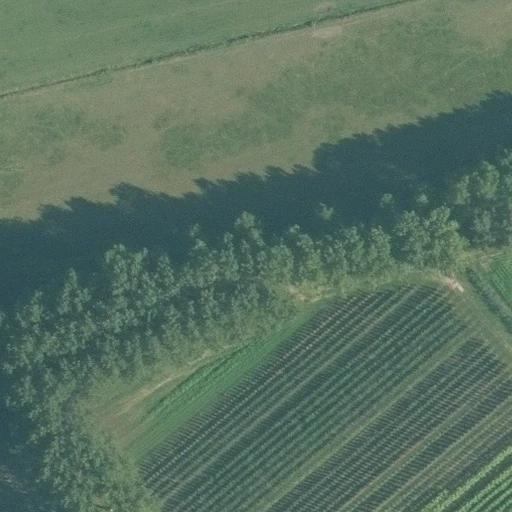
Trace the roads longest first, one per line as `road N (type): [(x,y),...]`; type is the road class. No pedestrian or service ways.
road 1 (track): [(0,357),(183,286),(511,205)]
road 2 (track): [(271,264),(280,298),(275,319),(100,453),(142,511)]
